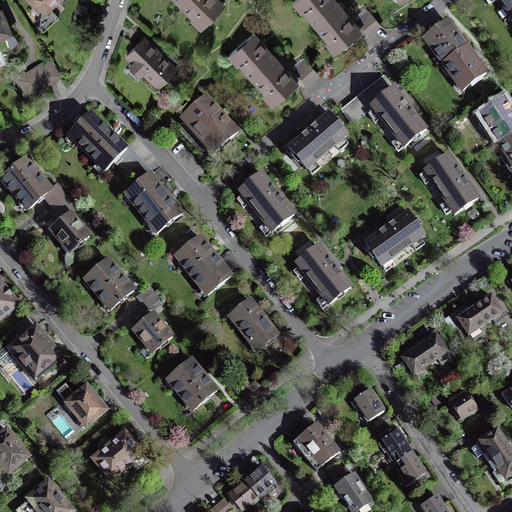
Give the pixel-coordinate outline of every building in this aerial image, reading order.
[(61,4),(65,0),(29,0),(34,5),(32,7),(40,16),(41,15),(41,16),(34,22),(43,32),(59,17),(50,7),(57,0),(61,4)] [(173,0),(191,16),(189,18),(200,29),(225,2),(223,0),(173,0)] [(337,0),(292,0),(290,2),(300,13),(302,11),(327,40),(325,42),(335,53),(349,41),(363,29),(356,20),(337,0)] [(511,0),(499,0),(511,16),(511,14),(511,0)] [(80,6),(78,5),(73,20),(82,23),(87,8),(80,6)] [(5,7),(0,8),(0,40),(17,34),(5,7)] [(371,8),(358,19),(371,35),(378,29),(384,24),(371,8)] [(449,19),(422,39),(463,93),(490,73),(478,58),(460,34),(449,19)] [(254,31),(226,55),(236,66),(238,64),(263,93),(261,95),(271,106),(285,94),(299,82),(254,31)] [(133,46),(123,56),(130,63),(127,67),(139,78),(142,75),(157,89),(177,68),(143,35),(133,46)] [(50,56),(16,79),(30,98),(46,87),(63,76),(50,56)] [(306,60),(293,70),(306,86),(313,81),(319,75),(306,60)] [(394,88),(384,76),(374,84),(341,110),(352,125),(371,110),(369,107),(394,88)] [(394,88),(369,107),(371,110),(404,150),(429,130),(394,87),(394,88)] [(206,96),(178,121),(211,158),(225,145),(239,133),(206,96)] [(511,106),(508,100),(480,119),(511,167),(511,106)] [(289,145),(286,147),(308,173),(349,137),(327,112),(308,129),(289,145)] [(90,115),(69,136),(70,137),(71,136),(78,142),(76,143),(105,171),(117,158),(129,172),(142,162),(128,146),(126,149),(110,134),(90,115)] [(451,154),(424,173),(455,218),(469,208),(481,200),(451,154)] [(26,160),(2,180),(28,210),(45,196),(54,208),(67,197),(57,186),(51,191),(40,178),(41,178),(39,175),(37,173),(37,174),(26,160)] [(140,183),(126,194),(127,195),(128,194),(133,201),(132,202),(157,234),(181,215),(169,199),(151,176),(153,174),(142,162),(129,172),(140,183)] [(250,183),(237,193),(271,235),(296,215),(262,173),(250,183)] [(61,222),(51,230),(70,253),(89,237),(71,215),(77,209),(67,197),(54,208),(64,219),(61,222)] [(407,211),(363,243),(382,269),(404,254),(426,238),(407,211)] [(45,240),(36,229),(23,240),(27,245),(32,251),(45,240)] [(201,236),(173,258),(205,300),(233,278),(217,257),(201,236)] [(319,246),(294,266),(328,309),(341,298),(353,289),(319,246)] [(108,258),(81,281),(94,297),(108,313),(135,291),(108,258)] [(0,276),(0,326),(25,306),(9,288),(0,276)] [(149,287),(136,298),(146,310),(159,299),(149,287)] [(480,304),(474,308),(486,325),(492,320),(496,325),(505,319),(502,314),(502,313),(491,296),(480,304)] [(251,299),(227,318),(257,357),(264,351),(272,362),(290,348),(270,323),(251,299)] [(479,329),(486,325),(474,308),(469,311),(458,319),(469,336),(470,335),(473,341),(482,335),(479,329)] [(153,313),(130,332),(140,344),(151,357),(174,338),(153,313)] [(19,334),(6,345),(35,379),(65,355),(54,342),(36,320),(34,322),(28,314),(12,327),(19,334)] [(425,344),(419,347),(431,364),(438,359),(441,365),(450,358),(447,353),(447,352),(436,336),(425,344)] [(35,379),(6,345),(0,350),(0,370),(9,382),(11,379),(25,397),(40,386),(37,382),(35,379)] [(424,369),(431,364),(419,347),(414,351),(403,359),(414,375),(415,375),(418,380),(428,374),(424,369)] [(192,359),(164,382),(191,415),(205,404),(219,393),(192,359)] [(65,381),(56,388),(65,399),(63,401),(86,428),(111,408),(99,394),(87,380),(73,391),(65,381)] [(257,381),(243,392),(250,400),(264,389),(257,381)] [(359,398),(351,403),(357,411),(361,409),(370,421),(384,412),(370,391),(367,393),(366,391),(365,389),(357,395),(359,398)] [(436,407),(448,398),(444,391),(431,400),(436,407)] [(466,393),(451,403),(452,403),(448,405),(455,415),(459,421),(462,419),(463,420),(477,410),(466,393)] [(66,435),(74,428),(65,417),(69,414),(59,402),(47,412),(66,435)] [(386,415),(374,423),(379,430),(391,422),(389,419),(386,415)] [(316,424),(293,443),(315,472),(339,453),(326,437),(316,424)] [(9,429),(0,436),(0,463),(12,477),(34,457),(9,429)] [(129,431),(94,460),(114,484),(149,456),(139,444),(129,431)] [(392,431),(385,436),(386,438),(387,440),(379,445),(385,453),(389,450),(397,463),(412,453),(398,432),(395,434),(392,431)] [(478,457),(483,454),(489,463),(510,449),(509,448),(497,431),(476,444),(477,446),(472,449),(478,457)] [(489,463),(494,471),(493,473),(500,484),(506,480),(506,479),(511,475),(511,452),(510,449),(489,463)] [(412,453),(397,463),(405,475),(401,478),(407,486),(414,482),(417,485),(425,480),(424,478),(423,476),(425,474),(412,453)] [(338,462),(326,470),(328,473),(330,476),(342,468),(338,462)] [(278,489),(274,484),(275,484),(262,468),(254,475),(245,482),(258,497),(266,491),(270,496),(278,489)] [(342,468),(330,476),(332,480),(334,483),(346,475),(342,468)] [(346,475),(334,483),(337,487),(349,479),(346,475)] [(357,511),(372,502),(354,475),(349,479),(346,480),(337,487),(336,487),(352,511),(357,511)] [(78,511),(52,480),(28,500),(37,511),(78,511)] [(238,488),(229,496),(242,511),(250,504),(253,506),(259,501),(258,497),(245,482),(238,488)] [(427,488),(416,496),(426,511),(450,511),(447,507),(445,509),(437,497),(434,499),(427,488)] [(224,500),(219,504),(226,511),(229,511),(233,510),(224,500)]
